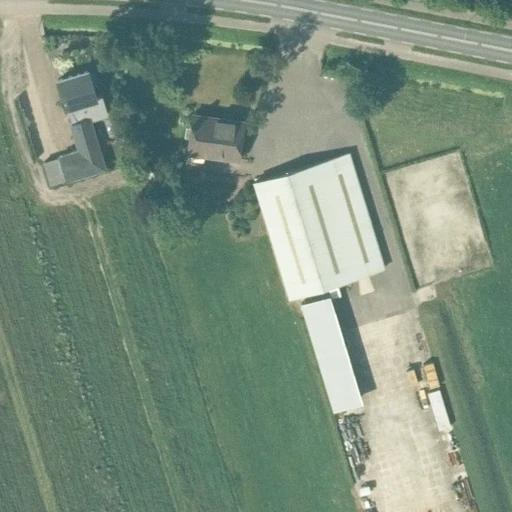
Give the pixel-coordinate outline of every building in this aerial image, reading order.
[(89,72),(88,70),(57,79),(70,122),(69,123),(77,148),(57,155),(58,155),(41,161),(49,184),(66,179),(66,180),(106,168),(91,120),(108,115),(101,93),(95,94),(93,86),(96,85),(92,71),(89,72)] [(244,121),(192,113),(187,152),(239,159),(244,121)] [(385,268),(349,151),(253,180),(288,297),(385,268)] [(163,220),(153,223),(152,223),(157,238),(158,237),(167,234),(163,221),(163,220)] [(297,299),(328,409),(356,402),(325,292),(297,299)] [(432,426),(444,425),(439,389),(428,390),(432,426)]
